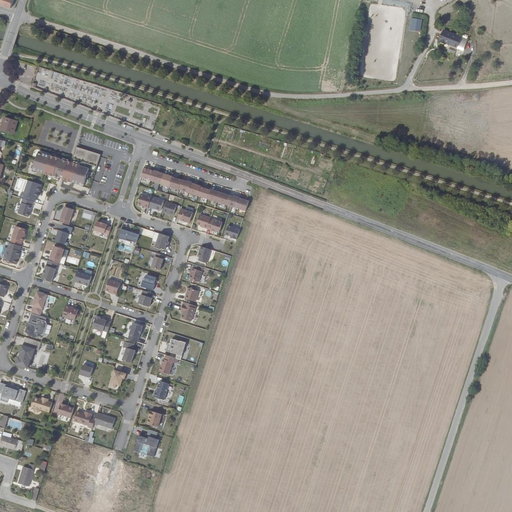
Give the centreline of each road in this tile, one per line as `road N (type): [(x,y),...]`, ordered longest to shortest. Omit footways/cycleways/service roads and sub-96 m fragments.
road 1 (track): [(17,15),(260,93),(308,98),(511,83)]
road 2 (tertiary): [(244,175),(511,280)]
road 3 (track): [(426,511),(505,277)]
road 4 (residential): [(28,279),(56,192),(122,213)]
road 5 (tertiary): [(0,80),(149,140)]
road 6 (residential): [(132,408),(0,366)]
road 7 (residential): [(28,279),(159,322)]
